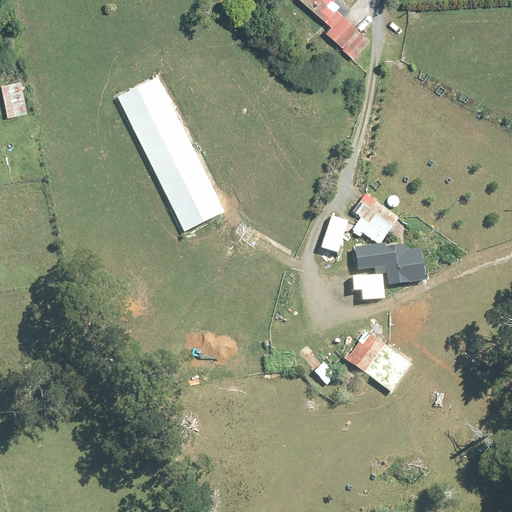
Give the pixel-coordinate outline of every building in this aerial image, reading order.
[(299,0),(330,27),(324,33),(353,59),(371,40),(345,17),(350,11),(337,0),(299,0)] [(225,213),(158,79),(117,99),(183,234),(225,213)] [(28,114),(22,81),(1,85),(7,118),(28,114)] [(403,229),(394,222),(397,218),(364,195),(352,213),(360,219),(351,232),(360,238),(363,235),(378,246),(387,232),(396,238),(403,229)] [(350,224),(331,218),(320,249),(339,256),(350,224)] [(402,244),(382,246),(387,286),(407,284),(402,244)] [(378,250),(360,252),(363,277),(352,278),(354,292),(361,291),(362,302),(384,299),(378,250)] [(409,367),(365,334),(345,360),(389,393),(409,367)] [(335,376),(324,364),(314,373),(325,386),(335,376)]
